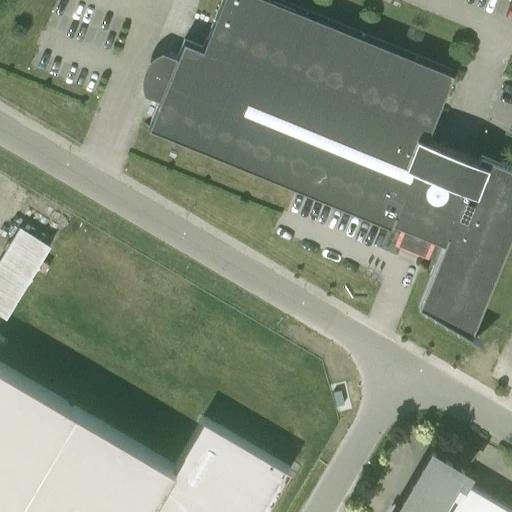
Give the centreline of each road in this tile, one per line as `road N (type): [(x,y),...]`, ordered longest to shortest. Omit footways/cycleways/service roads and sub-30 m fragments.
road 1 (unclassified): [(405,367),(0,129)]
road 2 (unclassified): [(320,511),(405,367)]
road 3 (unclassified): [(405,367),(511,429)]
